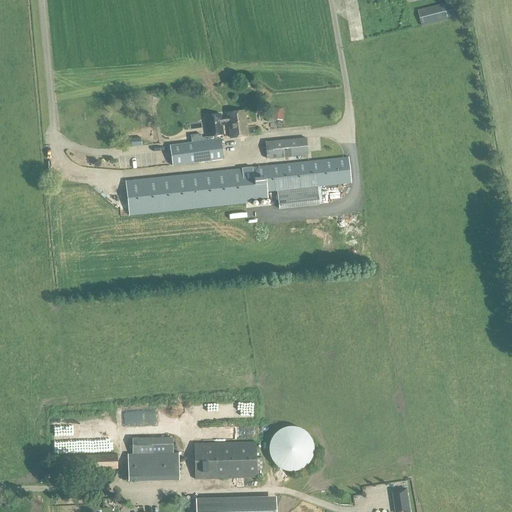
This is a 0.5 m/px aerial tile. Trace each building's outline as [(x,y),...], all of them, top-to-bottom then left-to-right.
[(455,18),(451,2),(418,10),(422,27),(455,18)] [(227,113),(228,118),(221,118),(222,125),(229,125),(230,138),(248,136),(245,111),(227,113)] [(221,114),(206,117),(208,136),(210,136),(216,135),(223,134),(222,125),(221,118),(221,114)] [(187,140),(199,140),(199,131),(187,132),(187,140)] [(141,137),(131,138),(132,147),(142,146),(141,137)] [(202,141),(197,142),(200,163),(224,160),(221,138),(217,139),(210,140),(202,141)] [(306,138),(265,142),(267,159),(308,155),(306,138)] [(192,143),(170,146),(173,167),(200,163),(197,142),(192,143)] [(351,183),(349,157),(265,166),(268,192),(351,183)] [(265,166),(242,168),(243,178),(245,196),(246,201),(268,198),(268,194),(267,192),(268,192),(265,166)] [(245,196),(243,178),(242,168),(125,180),(129,216),(246,204),(245,196)] [(151,416),(158,415),(159,427),(173,426),(172,412),(130,414),(130,422),(151,421),(151,416)] [(237,426),(228,426),(227,435),(237,436),(237,426)] [(307,433),(305,431),(304,430),(302,429),(300,428),(299,428),(297,427),(295,427),(293,426),(291,426),(289,426),(287,427),(286,427),(284,428),(282,428),(280,429),(279,430),(277,431),(276,433),(275,434),(273,436),(272,437),(271,439),(271,440),(270,442),(270,444),(269,446),(269,448),(269,450),(269,452),(270,454),(270,455),(271,457),(271,459),(272,461),(273,462),(275,464),(276,465),(277,466),(279,467),(280,468),(282,469),(284,470),(286,470),(288,471),(289,471),(291,471),(293,471),(295,471),(297,471),(299,470),(301,469),(302,468),(304,467),(305,466),(307,465),(308,464),(309,462),(310,461),(311,459),(312,457),(313,456),(313,454),(314,452),(314,450),(314,448),(314,446),(313,444),(313,443),(312,441),(312,439),(311,437),(310,436),(309,434),(307,433)] [(133,454),(173,453),(173,439),(133,440),(133,454)] [(194,443),(195,480),(257,478),(256,442),(194,443)] [(129,481),(179,480),(179,453),(173,453),(133,454),(128,454),(129,481)] [(118,469),(117,454),(53,456),(53,471),(118,469)] [(393,491),(396,511),(410,511),(407,489),(393,491)] [(198,499),(198,511),(278,511),(278,497),(198,499)]
